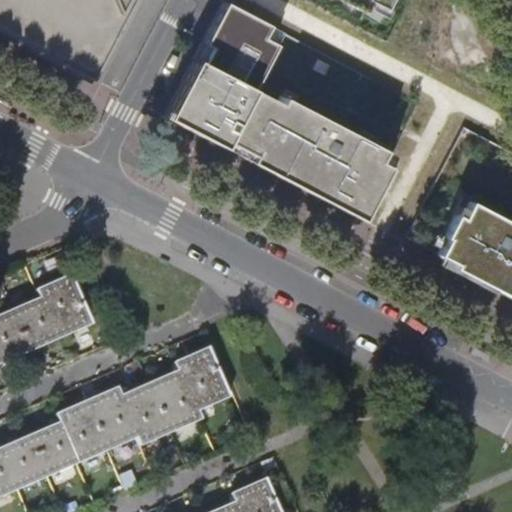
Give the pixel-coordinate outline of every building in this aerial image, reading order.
[(0,0),(0,30),(88,76),(127,0),(0,0)] [(348,213),(354,202),(363,207),(384,167),(372,161),(380,147),(280,96),(277,102),(249,88),(273,43),(259,36),(266,23),(221,0),(199,43),(207,47),(199,62),(191,58),(166,105),(177,111),(171,122),(204,139),(219,146),(222,139),(236,147),(245,151),(242,158),(348,213)] [(341,0),(361,10),(366,0),(368,0),(384,8),(387,0),(341,0)] [(259,36),(273,43),(279,30),(266,23),(259,36)] [(199,43),(191,58),(199,62),(207,47),(199,43)] [(171,122),(177,111),(166,105),(161,116),(171,122)] [(219,146),(233,153),(236,147),(222,139),(219,146)] [(245,151),(236,147),(233,153),(242,158),(245,151)] [(372,161),(384,167),(391,153),(380,147),(372,161)] [(511,215),(459,191),(431,242),(511,284),(511,215)] [(354,202),(348,213),(358,218),(363,207),(354,202)] [(0,309),(0,363),(26,352),(54,340),(90,325),(66,270),(36,283),(41,292),(0,309)] [(206,345),(175,359),(181,371),(137,390),(121,397),(117,390),(99,397),(67,411),(35,425),(2,439),(0,439),(0,489),(136,432),(140,440),(198,416),(194,408),(226,392),(206,345)] [(254,479),(232,488),(238,501),(212,511),(279,511),(264,475),(254,479)]
